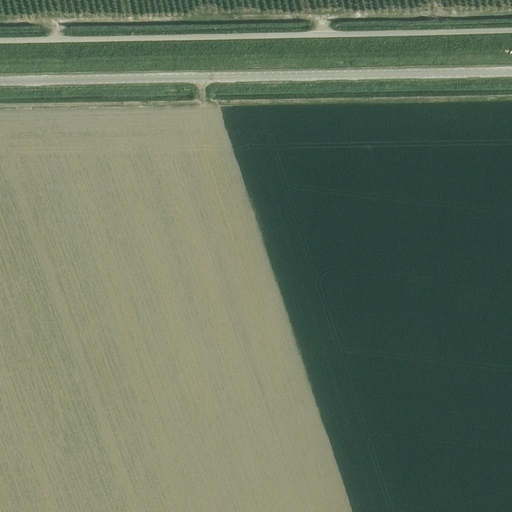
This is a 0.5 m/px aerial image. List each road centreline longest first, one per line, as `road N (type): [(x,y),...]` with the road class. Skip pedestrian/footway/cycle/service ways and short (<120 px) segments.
road 1 (unclassified): [(0,42),(511,31)]
road 2 (tertiary): [(511,74),(0,83)]
